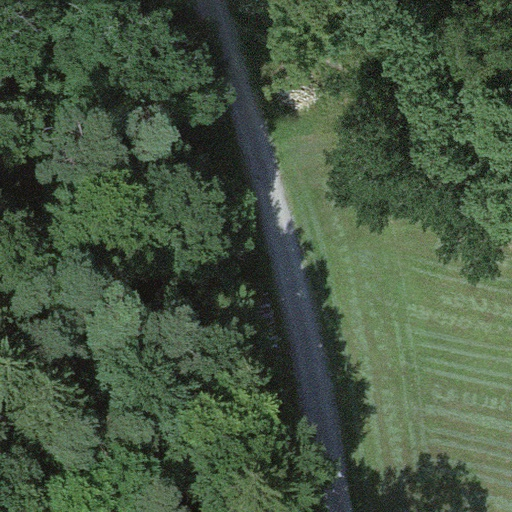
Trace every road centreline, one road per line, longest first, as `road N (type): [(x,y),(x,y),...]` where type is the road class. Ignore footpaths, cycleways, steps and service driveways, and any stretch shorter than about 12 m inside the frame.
road 1 (track): [(192,0),(258,129),(312,353),(339,511)]
road 2 (track): [(195,2),(356,33),(511,111)]
